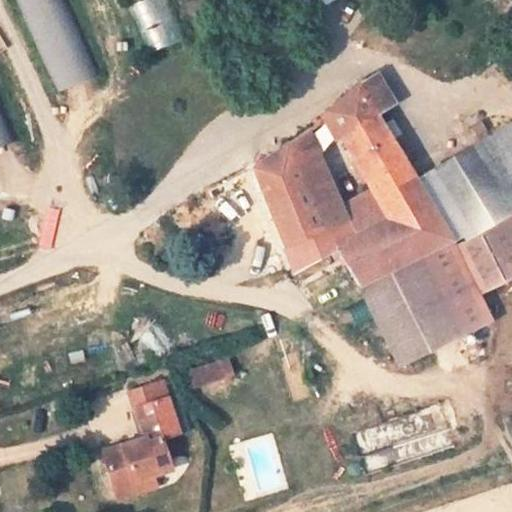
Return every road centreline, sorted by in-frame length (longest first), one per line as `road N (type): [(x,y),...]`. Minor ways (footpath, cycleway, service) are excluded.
road 1 (track): [(440,117),(399,66),(365,58),(272,111),(164,195),(73,249),(0,279)]
road 2 (track): [(73,249),(183,289),(290,305),(374,378),(435,382),(511,370)]
road 3 (track): [(294,511),(501,445),(492,378)]
